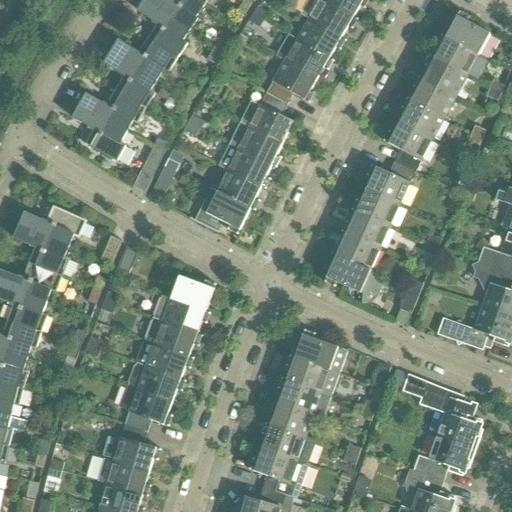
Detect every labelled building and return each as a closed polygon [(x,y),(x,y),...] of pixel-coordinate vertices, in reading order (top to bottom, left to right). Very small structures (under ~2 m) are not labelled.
[(157,25),(148,39),(178,59),(188,44),(183,41),(190,31),(145,0),(137,11),(157,25)] [(169,0),(145,0),(190,31),(198,20),(196,19),(205,5),(198,0),(174,0),(173,2),(169,0)] [(252,4),(245,0),(243,0),(237,11),(245,16),(252,4)] [(309,0),(301,15),(309,20),(341,39),(342,38),(348,28),(352,30),(358,20),(354,18),(353,18),(322,0),(309,0)] [(322,0),(353,18),(354,18),(360,7),(364,9),(369,0),(322,0)] [(258,7),(253,14),(264,21),(268,14),(258,7)] [(459,12),(445,37),(445,39),(478,56),(490,34),(467,22),(470,17),(459,12)] [(264,21),(253,14),(248,21),(259,28),(264,21)] [(309,20),(297,40),(329,59),(330,59),(336,48),(340,51),(346,41),(342,38),(341,39),(309,20)] [(276,56),(285,61),(317,80),(324,69),(328,72),(334,61),(330,59),(329,59),(297,40),(288,35),(276,56)] [(440,48),(434,58),(433,59),(467,77),(478,56),(445,39),(445,37),(441,35),(435,45),(440,48)] [(221,36),(214,48),(221,53),(229,41),(221,36)] [(243,47),(248,39),(242,36),(237,43),(243,47)] [(118,41),(111,52),(157,81),(164,71),(168,74),(178,59),(148,39),(139,53),(118,41)] [(221,53),(214,48),(206,60),(214,65),(221,53)] [(124,77),(115,91),(146,110),(155,95),(151,92),(157,81),(111,52),(104,64),(124,77)] [(428,69),(423,80),(422,81),(455,99),(467,77),(433,59),(434,58),(430,56),(424,67),(428,69)] [(498,67),(510,72),(511,67),(511,63),(502,59),(498,67)] [(272,82),(266,94),(287,106),(293,95),(309,104),(315,94),(311,92),(317,80),(285,61),(272,82)] [(417,90),(411,101),(411,102),(444,120),(455,99),(422,81),(423,80),(418,77),(413,88),(417,90)] [(492,82),(489,89),(501,94),(504,86),(492,82)] [(191,87),(184,99),(192,103),(199,91),(191,87)] [(501,94),(489,89),(486,97),(498,102),(501,94)] [(86,94),(79,106),(127,133),(133,122),(138,125),(146,110),(115,91),(107,106),(86,94)] [(251,101),(240,124),(283,145),(288,133),(293,135),(298,125),(294,122),(281,117),(287,106),(266,94),(260,106),(251,101)] [(192,103),(184,99),(178,111),(185,115),(192,103)] [(406,111),(399,123),(432,141),(444,120),(411,102),(411,101),(407,99),(401,109),(406,111)] [(127,133),(79,106),(73,119),(93,130),(85,145),(117,163),(126,146),(121,144),(127,133)] [(192,116),(188,124),(199,130),(203,122),(192,116)] [(400,151),(394,162),(416,172),(421,162),(432,141),(399,123),(393,134),(389,131),(383,142),(400,151)] [(199,130),(188,124),(184,131),(195,138),(199,130)] [(240,124),(229,145),(272,166),(272,167),(276,169),(282,158),(277,156),(283,145),(240,124)] [(474,126),(471,134),(483,139),(486,131),(474,126)] [(483,139),(471,134),(468,142),(479,147),(483,139)] [(157,139),(153,148),(164,154),(169,145),(157,139)] [(219,167),(228,171),(262,187),(261,188),(266,190),(271,180),(266,178),(272,167),(272,166),(229,145),(219,167)] [(164,154),(153,148),(141,172),(153,177),(164,154)] [(168,160),(165,167),(176,173),(180,165),(168,160)] [(371,179),(366,191),(400,206),(410,183),(416,172),(394,162),(389,173),(372,166),(367,176),(371,179)] [(176,173),(165,167),(154,189),(165,195),(176,173)] [(228,171),(217,192),(217,193),(251,209),(251,210),(255,212),(260,201),(256,199),(261,188),(262,187),(228,171)] [(464,174),(458,185),(467,190),(473,179),(464,174)] [(500,228),(509,231),(511,231),(511,189),(500,185),(495,201),(508,205),(500,228)] [(217,193),(217,192),(208,187),(208,189),(209,189),(194,221),(188,218),(187,219),(218,234),(219,233),(217,232),(222,222),(229,226),(227,231),(238,236),(251,210),(251,209),(217,193)] [(351,211),(356,213),(356,212),(390,228),(400,206),(366,191),(361,202),(356,200),(351,211)] [(25,213),(19,226),(69,248),(74,236),(79,239),(86,222),(53,207),(47,223),(25,213)] [(341,233),(346,235),(380,250),(390,228),(356,212),(356,213),(351,224),(346,222),(341,233)] [(36,248),(29,264),(62,278),(69,261),(64,259),(69,248),(19,226),(14,239),(36,248)] [(483,248),(478,263),(510,274),(511,268),(511,231),(509,231),(501,254),(483,248)] [(332,254),(336,256),(370,272),(380,250),(346,235),(341,246),(336,244),(332,254)] [(430,236),(426,244),(438,249),(441,241),(430,236)] [(100,261),(112,266),(122,242),(111,237),(100,261)] [(438,249),(426,244),(423,252),(435,257),(438,249)] [(127,248),(117,270),(129,275),(138,253),(127,248)] [(336,256),(326,279),(324,283),(335,288),(337,283),(349,289),(349,291),(354,291),(360,294),(362,291),(364,291),(365,303),(368,303),(370,302),(372,302),(374,300),(376,299),(378,297),(379,295),(380,293),(380,291),(381,289),(381,286),(381,284),(380,282),(379,280),(378,278),(377,276),(375,274),(373,273),(371,272),(370,272),(336,256)] [(487,296),(483,308),(511,318),(511,286),(506,285),(510,274),(478,263),(472,265),(475,272),(473,278),(480,281),(487,296)] [(1,271),(0,272),(0,285),(47,303),(51,292),(56,294),(62,278),(29,264),(23,279),(1,271)] [(98,277),(93,290),(101,293),(106,280),(98,277)] [(179,277),(171,300),(206,313),(206,312),(216,285),(205,281),(204,286),(179,277)] [(412,280),(408,289),(420,293),(424,285),(412,280)] [(0,300),(14,305),(8,321),(42,333),(48,316),(43,315),(47,303),(0,285),(0,300)] [(420,293),(408,289),(400,310),(411,315),(420,293)] [(101,293),(93,290),(88,303),(96,306),(101,293)] [(108,293),(105,301),(117,306),(120,298),(108,293)] [(161,297),(153,319),(198,335),(202,323),(207,325),(211,314),(206,312),(206,313),(171,300),(161,297)] [(105,301),(102,309),(101,311),(113,315),(117,306),(105,301)] [(511,318),(483,308),(475,330),(443,319),(437,336),(456,342),(458,347),(463,345),(483,352),(486,341),(508,348),(511,340),(511,318)] [(145,342),(154,345),(189,358),(190,357),(194,346),(199,348),(203,336),(198,335),(153,319),(145,342)] [(0,336),(0,350),(27,360),(31,348),(36,350),(42,333),(8,321),(2,337),(0,336)] [(78,331),(73,344),(81,347),(86,334),(78,331)] [(303,335),(295,358),(294,359),(339,375),(348,351),(314,339),(316,335),(305,331),(303,335)] [(91,338),(88,346),(100,351),(103,342),(91,338)] [(145,342),(136,364),(181,381),(181,380),(186,368),(190,370),(194,359),(190,357),(189,358),(154,345),(145,342)] [(81,347),(73,344),(68,357),(77,360),(81,347)] [(100,351),(88,346),(85,354),(97,359),(100,351)] [(0,382),(24,390),(29,373),(24,371),(27,360),(0,350),(0,382)] [(291,369),(287,380),(286,382),(331,398),(339,375),(294,359),(295,358),(290,356),(286,367),(291,369)] [(136,364),(128,387),(173,404),(177,391),(182,393),(186,382),(181,380),(181,381),(136,364)] [(371,387),(382,390),(383,391),(391,368),(379,364),(371,387)] [(445,414),(437,437),(476,451),(483,431),(480,430),(483,421),(471,417),(475,407),(465,403),(466,398),(435,386),(408,375),(402,392),(422,399),(419,405),(445,414)] [(283,391),(278,403),(278,404),(314,417),(323,420),(331,398),(286,382),(287,380),(282,379),(278,390),(283,391)] [(0,414),(11,417),(14,405),(19,407),(24,390),(0,382),(0,414)] [(58,385),(54,398),(63,401),(67,388),(58,385)] [(129,413),(125,426),(147,433),(151,421),(169,428),(173,417),(168,415),(173,404),(128,387),(120,410),(129,413)] [(63,401),(54,398),(50,412),(59,414),(63,401)] [(365,400),(362,408),(374,413),(377,405),(365,400)] [(275,414),(270,425),(270,426),(306,439),(314,417),(278,404),(278,403),(274,401),(270,412),(275,414)] [(374,413),(362,408),(359,416),(371,421),(374,413)] [(0,445),(9,447),(12,434),(25,434),(27,421),(11,417),(0,414),(0,445)] [(262,450),(297,462),(307,466),(315,442),(306,439),(270,426),(270,425),(266,424),(262,435),(266,437),(262,450)] [(115,459),(114,463),(150,473),(153,460),(158,462),(161,450),(157,449),(144,445),(147,433),(125,426),(121,438),(120,442),(110,439),(105,456),(115,459)] [(419,456),(413,472),(437,480),(440,470),(463,477),(466,469),(469,470),(476,451),(437,437),(429,460),(419,456)] [(41,440),(38,454),(47,456),(50,443),(41,440)] [(0,463),(5,465),(9,447),(0,445),(0,463)] [(349,445),(346,453),(358,457),(361,449),(349,445)] [(286,496),(294,499),(295,499),(307,466),(297,462),(262,450),(258,461),(253,459),(249,470),(254,472),(267,477),(262,489),(286,496)] [(358,457),(346,453),(343,462),(355,466),(358,457)] [(47,456),(38,454),(34,467),(43,470),(47,456)] [(52,460),(50,469),(62,472),(64,463),(52,460)] [(97,482),(107,485),(143,496),(148,498),(151,486),(146,485),(150,473),(114,463),(104,460),(97,482)] [(62,472),(50,469),(48,477),(60,480),(62,472)] [(414,500),(410,511),(454,511),(456,507),(453,506),(456,498),(433,490),(437,480),(413,472),(410,471),(404,486),(410,499),(414,500)] [(107,485),(100,508),(113,511),(143,511),(144,509),(139,508),(143,496),(107,485)] [(241,511),(290,511),(294,499),(286,496),(262,489),(259,501),(245,497),(241,496),(238,507),(242,509),(241,511)] [(19,511),(32,511),(35,501),(23,498),(19,511)] [(42,500),(40,508),(52,511),(54,503),(42,500)]
